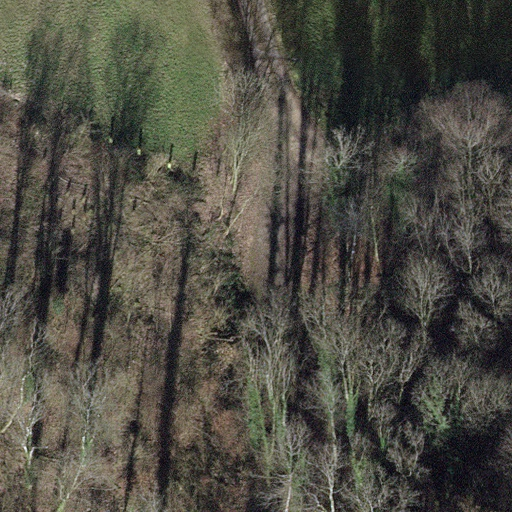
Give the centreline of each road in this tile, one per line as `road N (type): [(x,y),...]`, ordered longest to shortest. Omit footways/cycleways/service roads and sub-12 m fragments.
road 1 (track): [(287,142),(268,250),(278,313),(365,379),(468,441),(511,440)]
road 2 (track): [(511,155),(432,192),(287,142),(248,0)]
